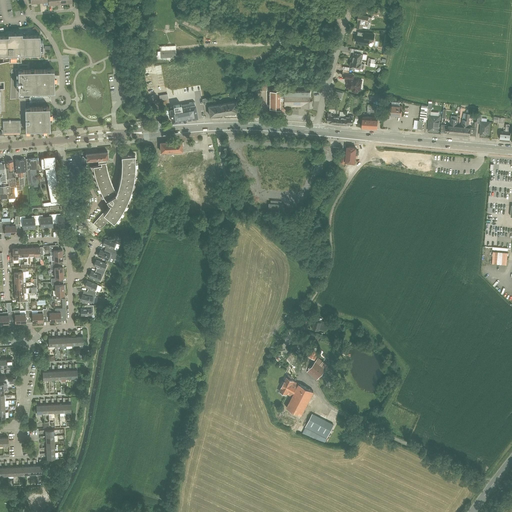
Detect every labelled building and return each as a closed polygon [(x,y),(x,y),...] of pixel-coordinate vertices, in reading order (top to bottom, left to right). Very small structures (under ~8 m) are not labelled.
[(369,15),(359,13),(359,18),(358,24),(363,25),(363,23),(367,24),(368,20),(371,21),(372,16),(369,15)] [(375,33),(358,31),(356,42),(368,44),(369,40),(374,41),(375,33)] [(50,107),(43,107),(25,107),(25,102),(30,102),(30,100),(30,97),(19,98),(19,94),(42,93),(42,91),(55,91),(54,69),(18,70),(18,62),(21,62),(21,54),(23,54),(41,54),(40,51),(43,51),(43,40),(40,40),(40,35),(22,35),(22,33),(8,33),(8,36),(0,35),(0,54),(9,54),(9,57),(5,58),(6,61),(0,62),(0,81),(4,82),(4,88),(0,88),(0,125),(3,126),(3,131),(20,131),(20,125),(26,125),(26,129),(50,128),(50,123),(52,123),(51,120),(50,120),(50,118),(50,107)] [(160,46),(160,57),(176,57),(176,45),(160,46)] [(364,53),(355,51),(354,54),(353,54),(353,58),(355,58),(355,59),(362,60),(363,57),(364,56),(364,55),(364,54),(364,53)] [(362,60),(355,59),(355,58),(353,58),(353,59),(353,61),(352,60),(351,66),(356,67),(357,68),(359,68),(360,68),(360,67),(361,68),(362,60)] [(217,73),(207,77),(210,85),(218,82),(216,77),(219,76),(217,73)] [(354,78),(349,77),(349,78),(347,87),(353,88),(353,89),(353,90),(354,91),(355,91),(356,91),(357,91),(358,90),(358,89),(360,89),(362,79),(354,78)] [(192,87),(187,88),(188,95),(186,95),(186,99),(189,98),(190,105),(195,104),(192,87)] [(334,89),(332,95),(341,98),(343,92),(334,89)] [(311,94),(285,94),(285,95),(282,95),(282,90),(271,90),(271,108),(275,108),(275,109),(282,110),(282,100),(285,100),(285,105),(305,105),(305,107),(312,107),(312,100),(310,100),(310,99),(311,99),(311,94)] [(404,100),(387,99),(385,117),(389,117),(389,116),(390,115),(391,113),(402,114),(403,108),(403,107),(404,100)] [(237,101),(209,105),(210,115),(239,111),(237,101)] [(428,104),(422,103),(420,119),(423,120),(426,120),(427,116),(428,107),(428,104)] [(190,105),(170,109),(173,121),(180,120),(184,120),(183,120),(186,120),(186,119),(190,119),(190,118),(198,117),(195,104),(190,105)] [(332,113),(329,112),(328,120),(330,120),(330,123),(335,123),(336,118),(337,118),(337,115),(332,115),(332,113)] [(350,117),(345,116),(344,120),(345,121),(345,124),(350,125),(351,122),(353,122),(353,115),(350,114),(350,117)] [(431,115),(430,114),(430,116),(429,129),(438,130),(440,115),(431,115)] [(345,116),(337,115),(337,118),(336,118),(335,123),(345,124),(345,121),(344,120),(345,116)] [(378,116),(364,116),(363,126),(377,127),(378,116)] [(482,120),(482,122),(480,134),(485,134),(486,133),(489,133),(490,121),(482,120)] [(506,130),(501,130),(501,138),(510,139),(510,131),(509,131),(506,130)] [(174,140),(173,141),(172,141),(171,140),(170,141),(168,141),(168,142),(161,142),(161,151),(162,151),(163,152),(164,151),(165,152),(166,151),(167,152),(168,151),(168,154),(172,154),(173,154),(173,153),(183,153),(182,145),(184,145),(184,141),(182,141),(177,141),(176,140),(175,141),(174,140)] [(355,145),(350,144),(350,145),(348,145),(347,153),(347,158),(346,161),(355,162),(356,153),(358,154),(358,149),(356,149),(356,146),(355,146),(355,145)] [(108,151),(86,153),(87,161),(98,160),(98,163),(101,162),(106,161),(106,159),(108,158),(108,151)] [(183,153),(173,153),(173,154),(172,154),(173,162),(175,162),(175,169),(178,168),(178,166),(201,164),(200,161),(201,161),(203,161),(202,151),(200,151),(200,152),(183,153)] [(135,173),(135,170),(135,166),(135,163),(135,158),(135,154),(132,154),(129,155),(121,155),(121,157),(122,158),(122,162),(122,168),(121,174),(120,180),(118,186),(116,191),(116,193),(113,192),(109,195),(110,197),(106,199),(107,201),(109,202),(109,203),(110,203),(107,208),(104,213),(103,212),(97,219),(93,223),(99,228),(102,227),(104,225),(110,218),(114,222),(115,220),(117,217),(120,214),(121,211),(123,207),(125,205),(127,201),(128,198),(130,194),(131,191),(132,187),(133,184),(134,180),(134,177),(135,173)] [(63,204),(62,199),(61,200),(55,165),(54,160),(52,161),(51,157),(41,158),(42,168),(45,168),(46,172),(45,172),(46,175),(47,181),(48,184),(49,190),(49,194),(50,200),(51,202),(43,203),(44,206),(63,204)] [(39,169),(37,158),(26,159),(26,166),(33,165),(34,178),(35,184),(34,184),(34,187),(38,186),(36,169),(39,169)] [(22,177),(20,159),(14,160),(16,171),(18,171),(20,185),(22,184),(22,177)] [(10,186),(7,186),(7,194),(8,194),(9,198),(15,198),(15,188),(17,187),(15,172),(14,172),(14,171),(13,160),(6,161),(8,171),(9,186),(10,185),(11,193),(10,194),(10,186)] [(201,161),(202,166),(196,167),(197,182),(218,180),(217,160),(201,161)] [(106,200),(106,199),(110,197),(109,195),(113,192),(116,193),(116,191),(113,185),(111,182),(109,176),(107,170),(106,164),(106,161),(101,162),(101,164),(93,166),(94,170),(96,177),(98,184),(101,191),(103,196),(106,200)] [(173,162),(164,163),(164,167),(168,173),(175,172),(175,169),(175,162),(173,162)] [(35,184),(34,178),(33,165),(26,166),(28,185),(34,184),(35,184)] [(47,227),(52,227),(52,226),(53,226),(52,222),(55,222),(55,213),(49,214),(49,216),(46,216),(47,227)] [(55,222),(58,222),(59,226),(60,225),(60,226),(65,226),(64,215),(60,215),(60,213),(55,213),(55,222)] [(47,227),(46,216),(43,217),(43,214),(37,215),(38,223),(41,223),(41,227),(42,227),(42,228),(47,227)] [(35,224),(38,223),(37,215),(32,215),(32,218),(29,218),(29,229),(34,228),(34,227),(35,227),(35,224)] [(20,224),(19,224),(19,216),(15,216),(15,218),(14,218),(15,223),(14,223),(13,224),(10,224),(11,234),(16,234),(16,228),(20,228),(20,224)] [(20,225),(23,225),(24,228),(25,228),(25,229),(29,229),(29,218),(25,218),(25,216),(20,216),(20,225)] [(1,222),(2,227),(2,229),(5,229),(5,234),(11,234),(10,224),(10,221),(1,222)] [(114,249),(116,243),(111,241),(111,240),(109,239),(108,240),(105,238),(102,244),(107,246),(106,249),(113,252),(117,253),(118,250),(114,249)] [(54,252),(54,255),(63,255),(62,249),(57,249),(57,245),(49,245),(50,252),(54,252)] [(35,256),(40,256),(40,259),(44,259),(43,252),(40,252),(40,247),(34,247),(35,256)] [(13,261),(13,260),(19,260),(18,257),(18,248),(12,248),(13,254),(10,254),(10,261),(13,261)] [(115,257),(117,253),(113,252),(106,249),(105,251),(100,249),(98,255),(108,260),(108,258),(111,257),(113,258),(115,257)] [(508,251),(493,250),(492,263),(507,264),(508,251)] [(63,255),(54,255),(54,258),(51,259),(52,264),(58,264),(58,260),(63,260),(63,255)] [(96,259),(94,265),(98,267),(97,270),(104,273),(106,267),(105,265),(106,263),(96,259)] [(54,269),(55,273),(63,272),(63,266),(58,267),(58,264),(52,264),(50,264),(51,270),(54,269)] [(14,277),(23,277),(26,277),(25,271),(27,271),(26,268),(24,268),(24,271),(14,272),(14,277)] [(102,278),(104,273),(97,270),(96,272),(91,270),(89,276),(99,281),(100,279),(102,278)] [(55,273),(55,278),(51,278),(51,281),(54,281),(59,281),(58,278),(64,278),(63,272),(55,273)] [(89,288),(88,291),(95,294),(97,288),(96,286),(97,284),(87,280),(85,286),(89,288)] [(55,284),(56,290),(64,289),(64,284),(59,284),(59,281),(54,281),(51,281),(52,285),(55,284)] [(88,291),(87,295),(82,294),(81,300),(91,302),(92,301),(94,299),(95,294),(88,291)] [(15,294),(14,294),(14,298),(15,298),(15,299),(21,299),(21,302),(28,302),(28,298),(26,298),(26,293),(15,294)] [(88,314),(92,314),(92,312),(93,311),(93,305),(86,305),(86,308),(81,308),(81,315),(85,315),(88,315),(88,314)] [(49,308),(46,309),(46,311),(46,316),(49,316),(50,321),(55,321),(55,312),(49,312),(49,308)] [(32,322),(33,322),(33,323),(34,323),(37,323),(37,322),(38,322),(38,313),(32,313),(32,309),(29,310),(29,316),(29,317),(32,317),(32,322)] [(12,318),(11,313),(11,310),(8,311),(8,312),(3,312),(3,324),(9,323),(8,318),(12,318)] [(11,310),(11,313),(12,318),(15,318),(15,323),(21,323),(20,314),(20,310),(11,310)] [(25,310),(26,313),(20,314),(21,323),(26,322),(26,316),(29,316),(29,310),(25,310)] [(321,321),(316,319),(315,322),(314,321),(313,324),(314,324),(313,327),(319,329),(320,327),(327,329),(330,322),(322,319),(321,321)] [(198,356),(178,353),(177,363),(196,367),(198,356)] [(318,357),(308,370),(318,377),(328,365),(318,357)] [(292,375),(289,373),(288,376),(287,375),(287,376),(281,388),(280,388),(280,389),(287,393),(288,392),(293,395),(300,382),(294,380),(295,379),(294,379),(291,377),(292,375)] [(293,395),(287,406),(302,414),(314,390),(300,382),(293,395)] [(334,424),(313,413),(306,426),(327,437),(334,424)]
